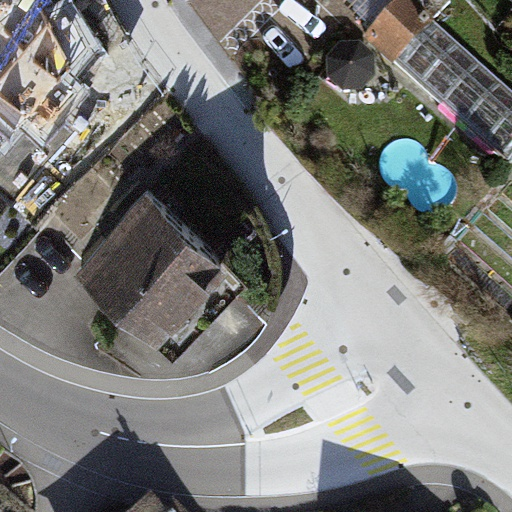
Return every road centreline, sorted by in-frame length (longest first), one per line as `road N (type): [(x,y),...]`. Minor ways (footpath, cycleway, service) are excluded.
road 1 (residential): [(141,0),(244,142),(416,352)]
road 2 (residential): [(416,352),(337,401),(234,439),(187,447),(127,439)]
road 3 (residential): [(416,352),(511,452)]
road 4 (residential): [(127,439),(0,388)]
